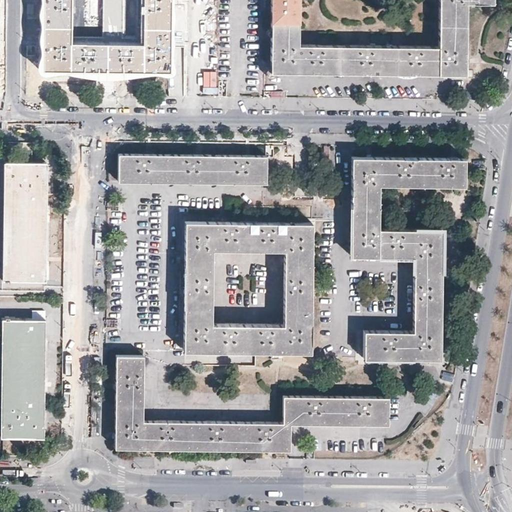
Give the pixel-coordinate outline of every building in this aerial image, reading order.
[(42,0),(42,4),(42,68),(168,69),(169,0),(42,0)] [(493,3),(492,0),(438,0),(438,46),(297,44),(297,0),(270,0),(270,71),(465,73),(466,3),(493,3)] [(181,64),(180,46),(172,46),(173,64),(181,64)] [(265,182),(265,155),(248,155),(190,154),(141,153),(118,153),(118,180),(142,181),(265,182)] [(439,357),(441,229),(377,228),(378,184),(464,185),(465,158),(445,158),(405,157),(370,157),(352,156),(350,255),(356,255),(399,256),(412,256),(411,329),(383,329),(362,329),(362,356),(439,357)] [(45,281),(46,162),(3,162),(1,280),(4,280),(4,281),(9,281),(9,280),(45,281)] [(183,286),(183,349),(191,349),(222,350),(266,350),(284,351),(296,351),(309,351),(310,294),(311,222),(300,222),(269,222),(227,221),(194,220),(184,220),(183,286)] [(0,436),(43,437),(44,319),(34,319),(9,318),(9,317),(5,317),(5,318),(1,318),(0,408),(0,436)] [(234,361),(243,362),(243,353),(234,353),(234,361)] [(117,354),(116,448),(292,450),(292,423),(390,424),(390,396),(284,395),(284,421),(145,420),(145,354),(117,354)]
